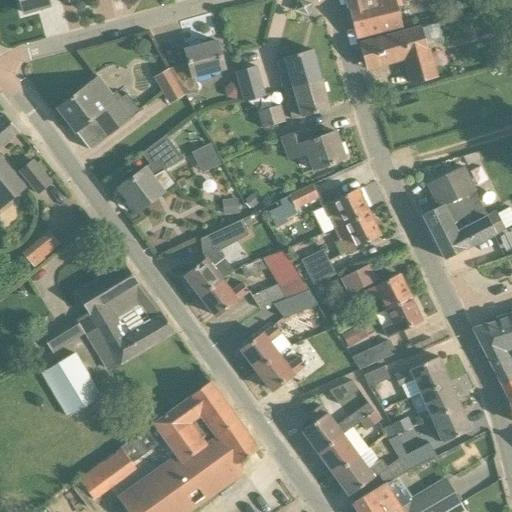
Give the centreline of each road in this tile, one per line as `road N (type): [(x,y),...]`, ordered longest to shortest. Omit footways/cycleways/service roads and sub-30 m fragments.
road 1 (tertiary): [(324,511),(0,79)]
road 2 (residential): [(511,461),(353,80),(333,0)]
road 3 (residential): [(0,63),(244,0)]
